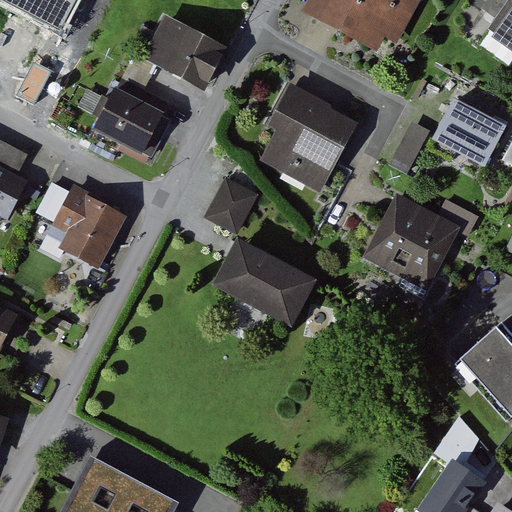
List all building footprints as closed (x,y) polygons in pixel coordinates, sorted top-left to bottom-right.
[(398,58),(429,0),(323,0),(316,12),(398,58)] [(511,0),(485,0),(479,8),(501,24),(489,40),(511,57),(511,0)] [(217,35),(171,11),(148,54),(194,79),(217,35)] [(181,111),(128,83),(104,128),(156,156),(181,111)] [(367,126),(301,90),(263,159),(330,195),(367,126)] [(492,165),(511,127),(511,123),(464,98),(443,139),(492,165)] [(434,129),(418,121),(398,159),(415,167),(434,129)] [(37,153),(0,133),(0,218),(2,220),(37,153)] [(269,193),(237,175),(214,217),(246,234),(269,193)] [(130,215),(74,184),(47,233),(103,264),(130,215)] [(439,287),(467,234),(473,237),(483,216),(453,200),(445,215),(405,194),(374,254),(439,287)] [(300,327),(325,279),(247,237),(221,286),(300,327)] [(26,316),(0,301),(0,359),(1,360),(26,316)] [(511,406),(511,335),(501,324),(459,362),(505,413),(511,406)] [(0,461),(15,418),(0,412),(0,461)] [(188,511),(194,501),(95,450),(62,511),(188,511)] [(471,511),(493,480),(458,456),(421,511),(423,511),(471,511)]
